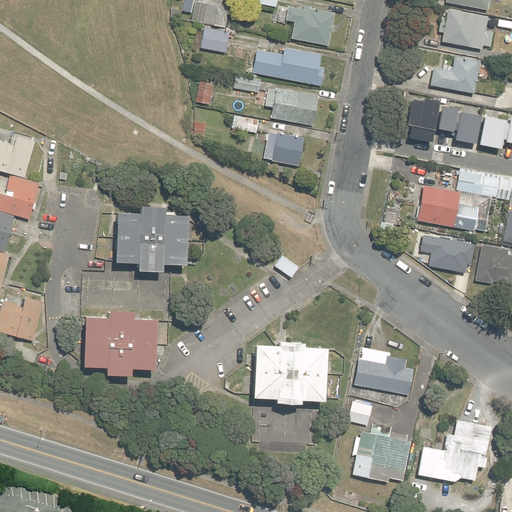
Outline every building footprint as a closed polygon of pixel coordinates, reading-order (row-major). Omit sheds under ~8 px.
[(277,0),(251,0),(251,4),(276,9),(277,0)] [(489,0),(445,0),(445,3),(487,12),(489,0)] [(228,10),(194,3),(190,22),(224,29),(228,10)] [(333,17),(288,7),(285,22),(294,24),(290,41),(328,47),(333,17)] [(447,11),(440,42),(481,50),(487,19),(447,11)] [(511,23),(500,21),(498,30),(511,31),(511,23)] [(225,54),(229,32),(203,28),(200,50),(225,54)] [(325,57),(283,49),(282,56),(256,52),(252,74),(320,87),(325,57)] [(433,70),(430,86),(473,96),(479,62),(454,58),(453,71),(433,70)] [(261,81),(235,75),(233,89),(258,92),(261,81)] [(214,83),(199,81),(195,103),(210,106),(214,83)] [(312,127),(318,97),(268,88),(265,107),(272,107),(269,120),(312,127)] [(255,135),(257,120),(235,116),(232,129),(255,135)] [(194,119),(192,142),(206,143),(208,119),(194,119)] [(297,167),(302,139),(267,133),(262,160),(297,167)] [(14,147),(0,142),(0,172),(24,178),(34,142),(17,138),(14,147)] [(39,184),(10,176),(5,197),(0,195),(0,212),(29,220),(39,184)] [(460,193),(423,186),(417,222),(473,233),(477,208),(458,204),(460,193)] [(140,218),(117,217),(115,266),(137,266),(138,275),(162,276),(162,268),(185,268),(187,219),(164,218),(165,211),(140,210),(140,218)] [(0,213),(0,251),(4,252),(14,217),(0,213)] [(508,251),(481,246),(475,283),(511,289),(511,256),(507,256),(508,251)] [(0,287),(8,256),(0,253),(0,287)] [(285,258),(276,269),(293,282),(301,271),(285,258)] [(0,311),(0,333),(31,341),(42,303),(26,298),(22,310),(3,303),(0,311)] [(107,320),(84,319),(81,371),(105,371),(105,378),(131,379),(131,372),(154,373),(156,323),(133,322),(133,314),(107,313),(107,320)] [(257,346),(253,400),(323,404),(326,351),(257,346)] [(386,365),(358,360),(353,386),(408,395),(414,370),(405,369),(405,360),(387,356),(386,365)] [(355,402),(349,424),(369,429),(375,407),(355,402)] [(490,428),(456,422),(453,436),(446,435),(442,451),(421,448),(416,477),(452,483),(459,479),(474,482),(476,468),(483,470),(490,428)] [(410,443),(360,432),(351,476),(388,484),(389,479),(401,482),(410,443)]
